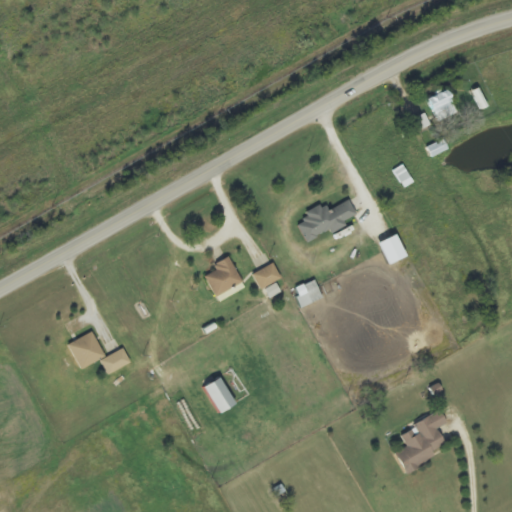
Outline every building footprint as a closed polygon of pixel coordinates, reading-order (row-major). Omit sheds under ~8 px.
[(437,122),(457,115),(448,91),(428,99),(437,122)] [(412,136),(431,126),(425,114),(406,124),(412,136)] [(426,149),(431,159),(448,151),(442,140),(426,149)] [(356,216),(349,201),(326,213),(323,205),(303,214),(307,222),(298,226),(306,243),(330,231),(332,234),(347,227),(344,222),(356,216)] [(389,266),(406,258),(396,236),(378,244),(389,266)] [(216,271),(204,278),(216,299),(243,283),(228,258),(213,266),(216,271)] [(281,280),(273,264),(252,276),(261,291),(281,280)] [(294,290),(302,309),(323,300),(315,281),(294,290)] [(81,371),(106,359),(93,333),(68,345),(81,371)] [(131,364),(123,350),(100,362),(108,376),(131,364)] [(234,408),(221,380),(205,387),(217,415),(234,408)] [(395,454),(404,473),(449,452),(438,429),(447,425),(442,414),(400,434),(407,449),(395,454)]
